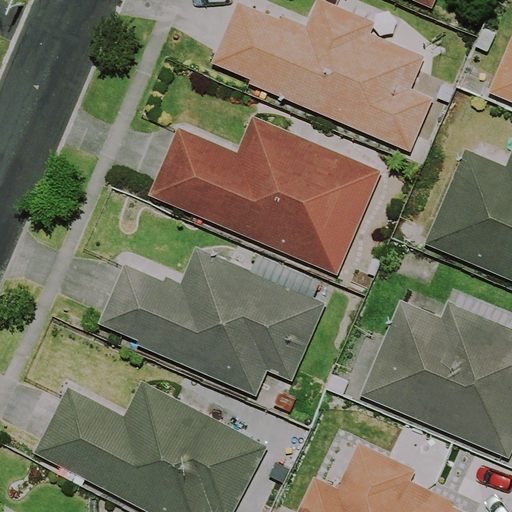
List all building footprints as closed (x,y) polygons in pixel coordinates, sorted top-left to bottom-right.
[(375,23),(320,0),(317,0),(306,26),(282,16),(280,20),(238,2),(212,64),(250,80),(249,84),(410,151),(432,97),(411,88),(425,56),(371,34),(375,23)] [(411,0),(433,9),(436,0),(411,0)] [(511,36),(488,91),(511,101),(511,36)] [(382,169),(252,115),(236,151),(178,127),(148,197),(338,276),(382,169)] [(511,150),(506,165),(465,148),(425,244),(511,280),(511,150)] [(327,303),(196,246),(180,282),(165,276),(163,279),(125,263),(99,325),(138,341),(137,344),(258,396),(268,371),(293,382),(327,303)] [(511,328),(448,302),(441,317),(400,300),(360,395),(510,458),(511,452),(511,328)] [(234,511),(269,446),(143,381),(126,413),(69,384),(34,451),(151,511),(234,511)] [(416,470),(358,443),(338,487),(315,477),(298,511),(465,511),(452,506),(454,501),(411,481),(416,470)]
